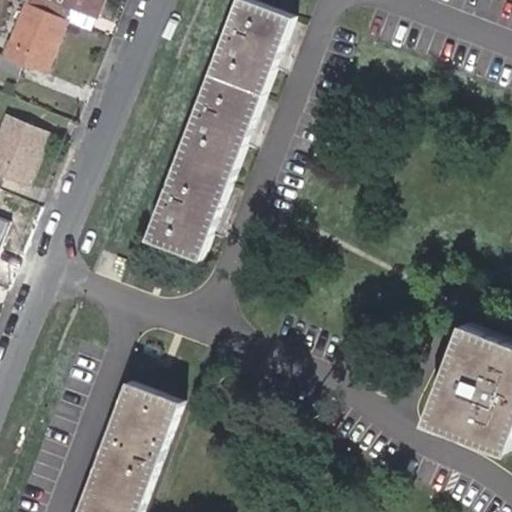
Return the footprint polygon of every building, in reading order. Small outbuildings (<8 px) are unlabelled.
[(73,4),(96,13),(101,0),(25,0),(25,1),(67,17),(73,4)] [(46,69),(67,17),(25,1),(4,52),(0,50),(0,66),(16,72),(22,60),(46,69)] [(67,17),(91,27),(96,13),(73,4),(67,17)] [(197,267),(287,27),(235,8),(144,248),(197,267)] [(0,181),(4,171),(29,181),(50,130),(8,112),(0,132),(0,181)] [(504,240),(511,219),(511,218),(494,212),(486,233),(504,240)] [(511,337),(459,317),(420,414),(502,447),(511,422),(511,337)] [(81,511),(140,511),(180,407),(129,387),(81,511)]
